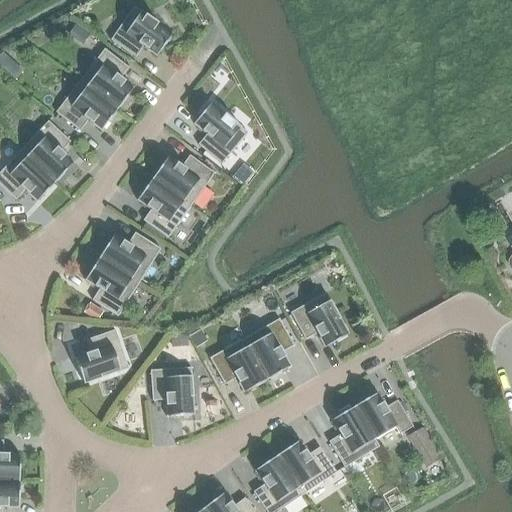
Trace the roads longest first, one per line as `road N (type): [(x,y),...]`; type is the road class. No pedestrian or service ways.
road 1 (residential): [(508,344),(479,318),(460,314),(206,456),(161,464)]
road 2 (residential): [(4,308),(194,69)]
road 3 (residential): [(62,426),(4,308)]
